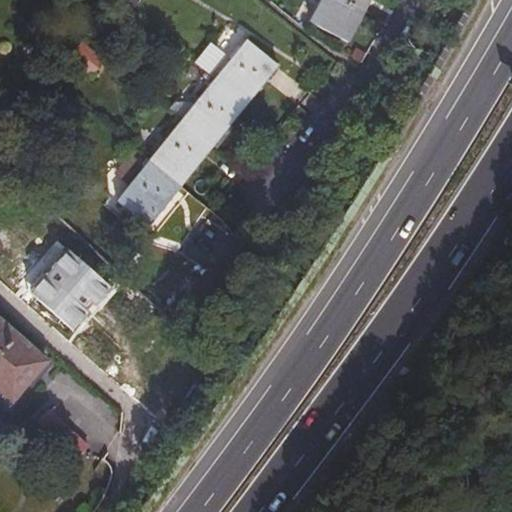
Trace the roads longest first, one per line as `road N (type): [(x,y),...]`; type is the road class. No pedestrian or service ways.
road 1 (trunk): [(511,29),(323,325),(187,511)]
road 2 (trunk): [(246,511),(511,136)]
